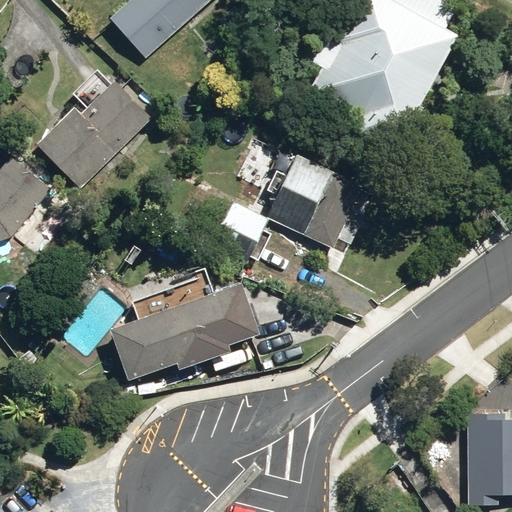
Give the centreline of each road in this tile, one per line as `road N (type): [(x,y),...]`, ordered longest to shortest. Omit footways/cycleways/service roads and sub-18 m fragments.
road 1 (residential): [(511,266),(337,400)]
road 2 (residential): [(149,490),(241,439),(337,400)]
